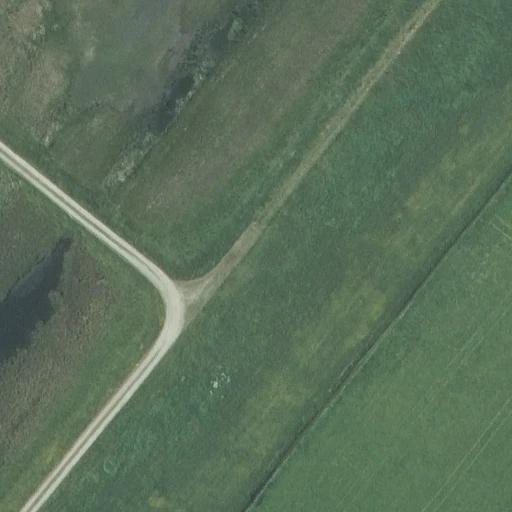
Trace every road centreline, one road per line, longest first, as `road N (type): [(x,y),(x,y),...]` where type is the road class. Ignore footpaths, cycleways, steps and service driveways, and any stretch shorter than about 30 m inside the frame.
road 1 (track): [(0,146),(192,303),(25,511)]
road 2 (track): [(192,303),(426,0)]
